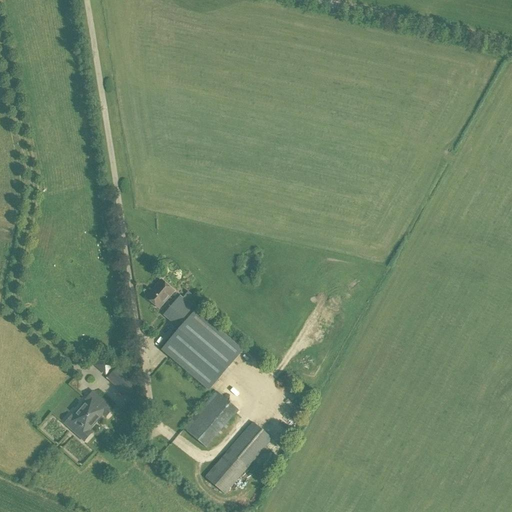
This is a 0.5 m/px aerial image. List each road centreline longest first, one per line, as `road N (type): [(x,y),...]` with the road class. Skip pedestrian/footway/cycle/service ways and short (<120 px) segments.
road 1 (unknown): [(0,28),(32,187),(14,310),(22,325),(98,380)]
road 2 (tertiary): [(511,46),(312,0)]
